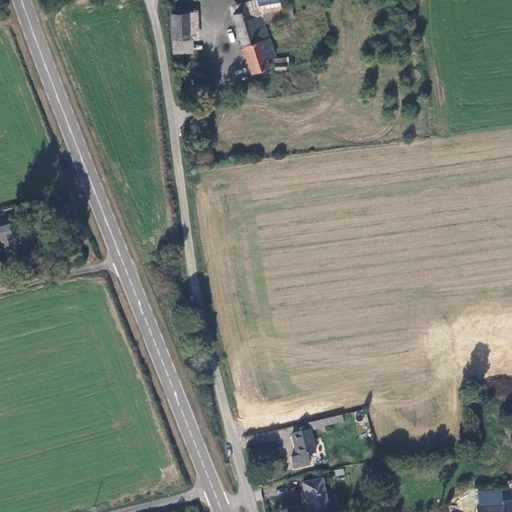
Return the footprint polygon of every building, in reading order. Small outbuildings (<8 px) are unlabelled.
[(260,14),(256,0),(231,7),(232,14),(247,9),(249,17),(260,14)] [(247,9),(232,14),(251,73),(268,68),(265,59),(273,57),(264,24),(285,19),(280,0),(256,0),(260,14),(249,17),(247,9)] [(286,0),(280,0),(285,19),(292,17),(290,6),(288,5),(286,0)] [(188,11),(188,14),(189,40),(192,40),(198,40),(197,10),(188,11)] [(180,14),(170,14),(171,40),(172,40),(173,54),(176,54),(175,56),(175,57),(176,59),(177,60),(180,60),(182,59),(183,57),(183,55),(183,54),(192,54),(192,40),(189,40),(188,14),(180,14)] [(0,238),(10,236),(5,217),(0,218),(0,263),(7,262),(3,247),(0,248),(0,247),(0,238)] [(316,429),(341,423),(339,415),(313,422),(315,430),(316,430),(316,429)] [(315,452),(310,430),(292,434),(298,456),(290,458),(293,469),(311,465),(308,454),(315,452)] [(321,511),(328,511),(322,481),(303,486),(308,511),(321,511)] [(511,489),(503,490),(503,500),(511,499),(511,489)] [(511,511),(511,500),(503,501),(502,490),(478,491),(477,511),(511,511)]
